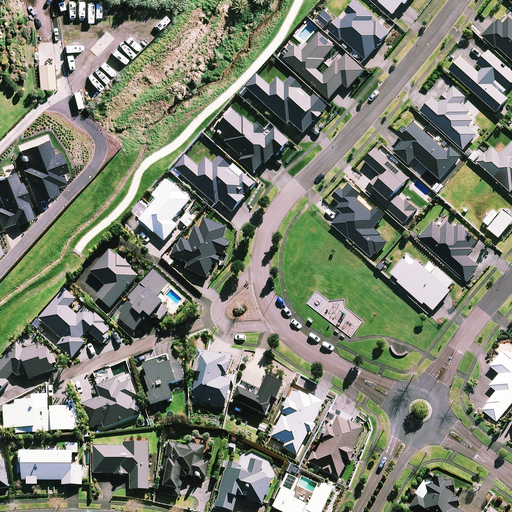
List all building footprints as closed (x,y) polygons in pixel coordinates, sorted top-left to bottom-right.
[(54,64),(38,65),(40,89),(56,88),(54,64)] [(511,224),(511,215),(504,209),(488,229),(499,239),(511,224)] [(499,215),(493,210),(483,222),(488,227),(499,215)] [(455,229),(448,222),(441,230),(434,223),(420,239),(468,283),(481,268),(468,256),(479,244),(459,225),(455,229)] [(131,267),(112,250),(91,273),(106,286),(97,297),(111,309),(139,277),(130,269),(131,267)] [(169,286),(154,272),(130,299),(132,301),(118,317),(134,332),(148,316),(152,320),(155,317),(161,322),(171,311),(158,299),(169,286)] [(89,332),(103,345),(111,337),(108,334),(112,330),(87,308),(78,317),(70,309),(77,301),(66,291),(40,319),(62,340),(57,345),(73,359),(86,344),(82,340),(89,332)] [(39,352),(37,346),(24,351),(17,345),(0,363),(0,393),(10,383),(7,381),(13,374),(17,378),(28,374),(30,380),(54,371),(46,350),(39,352)] [(232,359),(199,351),(194,369),(200,371),(192,400),(226,408),(233,381),(222,379),(223,375),(228,376),(232,359)] [(511,359),(511,360),(503,352),(491,366),(500,374),(490,386),(497,391),(482,410),(497,422),(511,403),(511,359)] [(149,395),(153,406),(174,400),(170,387),(178,385),(177,382),(185,380),(180,363),(172,365),(169,356),(146,363),(148,370),(145,371),(152,394),(149,395)] [(128,382),(126,375),(97,386),(102,400),(87,405),(88,408),(85,409),(92,428),(103,424),(105,428),(144,414),(132,381),(128,382)] [(234,401),(267,416),(272,406),(270,405),(274,398),(277,399),(284,385),(269,378),(262,392),(242,383),(234,401)] [(297,455),(309,433),(313,435),(317,426),(314,424),(325,404),(295,388),(284,408),(287,409),(272,437),(287,445),(285,448),(297,455)] [(50,409),(49,396),(33,397),(33,403),(4,405),(6,429),(17,429),(17,434),(79,430),(78,407),(50,409)] [(323,441),(323,442),(325,443),(324,445),(321,444),(316,454),(311,452),(307,461),(324,469),(323,472),(332,476),(332,474),(340,478),(348,462),(351,463),(356,453),(354,452),(361,440),(359,439),(364,429),(352,423),(354,420),(344,414),(341,420),(337,418),(332,429),(327,426),(320,439),(323,441)] [(83,459),(79,456),(79,445),(68,444),(68,452),(21,452),(21,466),(19,466),(19,474),(23,474),(23,481),(28,481),(27,485),(38,485),(38,481),(64,481),(64,485),(83,486),(83,467),(79,467),(79,465),(83,459)] [(94,447),(94,474),(114,474),(114,475),(131,475),(131,490),(150,490),(150,444),(124,444),(124,447),(94,447)] [(188,447),(169,444),(161,494),(179,497),(182,476),(207,480),(210,463),(203,461),(206,447),(188,445),(188,447)] [(2,461),(0,447),(0,489),(10,488),(6,460),(2,461)] [(247,501),(263,505),(266,496),(268,496),(273,478),(268,477),(269,475),(261,473),(264,462),(252,459),(249,471),(239,468),(239,466),(229,463),(217,507),(233,511),(238,496),(248,498),(247,501)] [(322,511),(333,490),(302,475),(299,480),(289,475),(273,509),(280,511),(322,511)] [(444,479),(425,480),(415,495),(416,496),(408,508),(413,511),(462,511),(456,508),(459,507),(458,498),(454,499),(453,481),(445,482),(444,479)]
